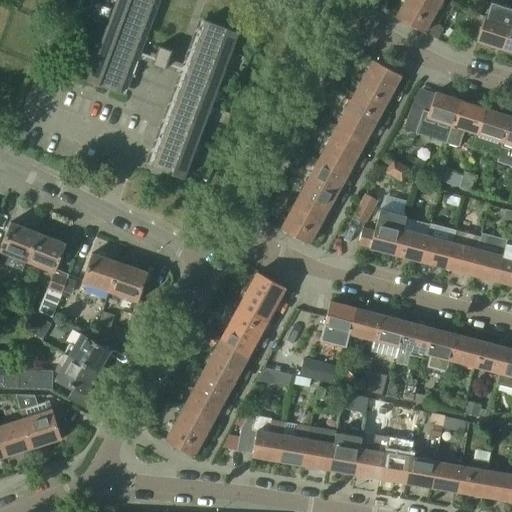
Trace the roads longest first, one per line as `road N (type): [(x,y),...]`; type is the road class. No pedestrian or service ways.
road 1 (residential): [(511,322),(225,240)]
road 2 (residential): [(225,240),(343,24)]
road 3 (residential): [(101,482),(210,264)]
road 4 (residential): [(101,482),(203,488),(340,511)]
road 5 (residential): [(210,264),(0,162)]
road 6 (residential): [(511,89),(343,24)]
